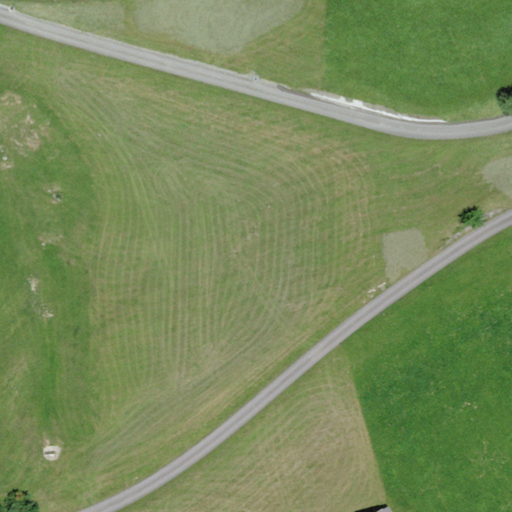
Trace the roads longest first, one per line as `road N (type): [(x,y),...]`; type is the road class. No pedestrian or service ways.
road 1 (unclassified): [(511,122),(447,133),(396,126),(0,19)]
road 2 (unclassified): [(98,511),(188,464),(318,352),(461,244),(511,219)]
